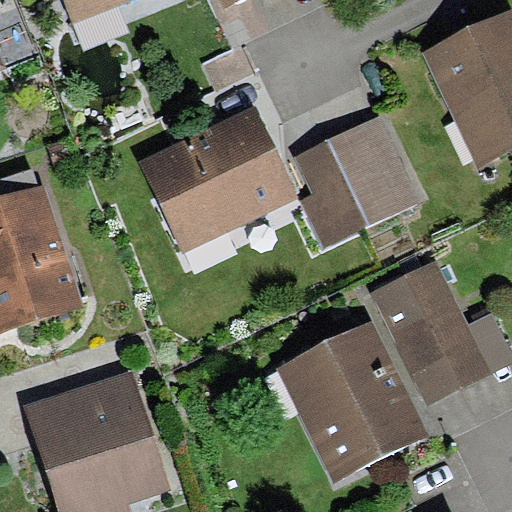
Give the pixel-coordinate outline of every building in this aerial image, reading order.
[(0,0),(0,68),(39,52),(16,0),(0,0)] [(65,0),(75,22),(131,0),(65,0)] [(511,8),(423,50),(478,166),(511,150),(511,8)] [(247,42),(202,64),(217,94),(261,73),(247,42)] [(256,107),(140,164),(184,254),(300,198),(256,107)] [(381,118),(296,157),(314,196),(304,201),(326,248),(421,204),(381,118)] [(58,197),(0,214),(0,347),(93,320),(58,197)] [(437,263),(375,292),(430,407),(511,367),(511,348),(496,314),(468,327),(437,263)] [(374,320),(278,367),(334,483),(431,436),(374,320)] [(183,511),(141,392),(32,430),(61,511),(183,511)]
